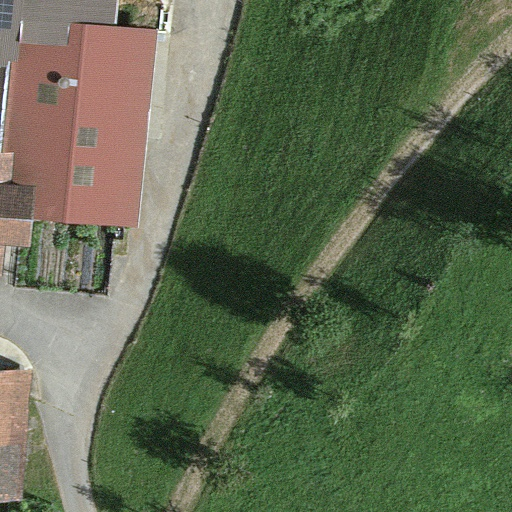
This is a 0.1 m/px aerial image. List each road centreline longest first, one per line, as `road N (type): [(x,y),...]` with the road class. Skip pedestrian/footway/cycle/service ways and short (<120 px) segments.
road 1 (track): [(180,511),(277,336),(454,101),(511,45)]
road 2 (track): [(220,0),(141,273),(125,302),(60,357)]
road 3 (track): [(82,511),(60,357),(45,337),(0,309)]
